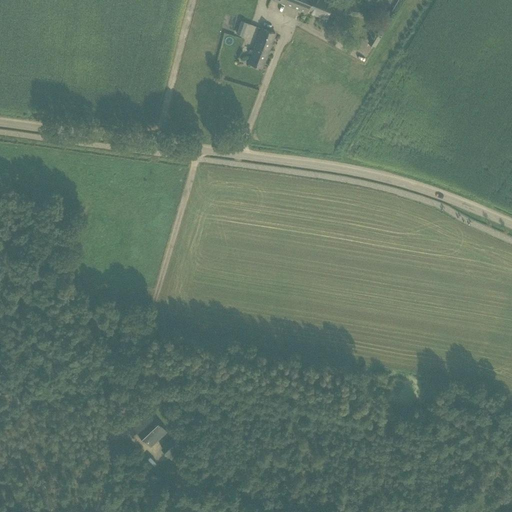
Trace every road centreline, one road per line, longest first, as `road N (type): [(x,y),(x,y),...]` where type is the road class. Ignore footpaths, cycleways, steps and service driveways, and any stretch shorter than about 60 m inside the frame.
road 1 (unclassified): [(511,229),(421,192),(339,171),(0,127)]
road 2 (track): [(140,357),(199,150)]
road 3 (track): [(0,414),(140,357)]
